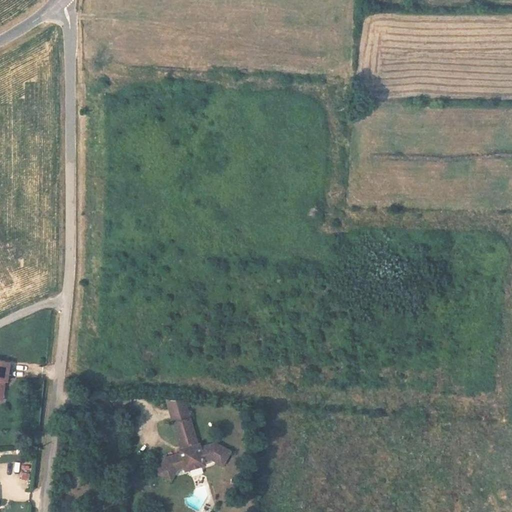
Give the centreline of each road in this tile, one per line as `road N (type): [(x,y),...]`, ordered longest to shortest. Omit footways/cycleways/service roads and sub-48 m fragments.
road 1 (unclassified): [(67,299),(67,0)]
road 2 (residential): [(67,299),(44,511)]
